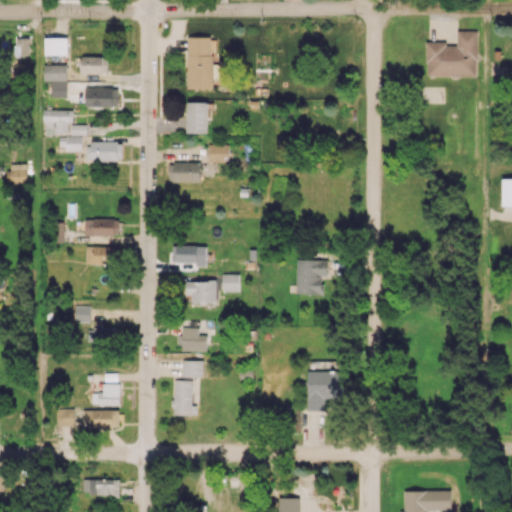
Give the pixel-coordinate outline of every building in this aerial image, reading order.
[(476,75),(477,31),(457,30),(456,45),(447,45),(447,41),(426,41),(426,75),(476,75)] [(29,37),(15,37),(14,59),(28,60),(29,37)] [(43,54),(67,54),(67,37),(43,37),(43,54)] [(215,89),(215,37),(187,37),(187,89),(215,89)] [(82,73),(107,73),(107,56),(82,55),(82,73)] [(66,64),(43,64),(43,80),(50,80),(50,96),(66,97),(66,64)] [(511,66),(490,67),(490,76),(511,75),(511,66)] [(118,107),(118,88),(85,87),(85,106),(118,107)] [(208,133),(208,102),(187,101),(186,132),(208,133)] [(72,122),(72,110),(44,109),(43,133),(69,134),(69,122),(72,122)] [(70,134),(86,135),(87,124),(70,124),(70,134)] [(59,136),(59,149),(82,149),(82,136),(59,136)] [(122,141),(87,141),(88,160),(122,160),(122,141)] [(208,162),(229,161),(229,143),(208,144),(208,162)] [(200,181),(200,163),(169,162),(168,181),(200,181)] [(27,182),(27,163),(8,164),(8,183),(27,182)] [(511,205),(511,178),(501,178),(501,205),(511,205)] [(84,235),(119,235),(119,218),(84,218),(84,235)] [(85,263),(115,264),(116,246),(86,245),(85,263)] [(206,245),(173,245),(173,262),(196,262),(196,265),(206,265),(206,245)] [(322,294),(322,275),(327,275),(327,259),(297,259),(296,293),(322,294)] [(239,273),(222,274),(223,291),(240,291),(239,273)] [(216,280),(185,281),(186,294),(191,294),(191,304),(217,303),(216,280)] [(90,322),(90,306),(75,305),(74,321),(90,322)] [(206,350),(207,335),(198,335),(198,327),(182,326),(182,334),(179,334),(178,350),(206,350)] [(115,327),(87,328),(87,341),(115,340),(115,327)] [(182,376),(203,376),(203,360),(182,360),(182,376)] [(308,370),(307,411),(324,411),(324,397),(343,398),(343,370),(308,370)] [(196,404),(192,404),(192,380),(174,379),(173,414),(196,415),(196,404)] [(119,404),(119,383),(102,383),(103,392),(91,392),(91,405),(119,404)] [(118,410),(82,409),(82,425),(118,426),(118,410)] [(120,479),(83,478),(83,494),(119,495),(120,479)] [(426,511),(426,510),(450,509),(450,489),(404,490),(404,511),(400,511),(399,511),(426,511)] [(278,511),(299,511),(299,497),(278,497),(278,511)]
